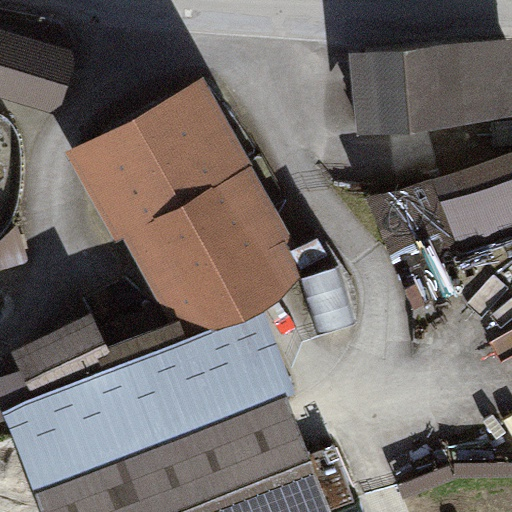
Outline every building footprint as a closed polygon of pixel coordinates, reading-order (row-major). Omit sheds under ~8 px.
[(0,23),(0,93),(58,110),(77,46),(0,23)] [(511,32),(350,47),(357,126),(511,112),(511,32)] [(168,315),(178,334),(266,300),(279,295),(303,273),(289,247),(296,243),(203,68),(65,141),(114,234),(123,229),(168,315)] [(511,143),(398,189),(365,191),(398,273),(458,249),(460,253),(511,232),(511,143)] [(0,238),(0,265),(29,258),(19,222),(0,238)] [(33,389),(1,401),(5,411),(44,511),(334,511),(299,420),(286,387),(298,383),(266,300),(178,334),(117,357),(33,389)] [(20,361),(33,389),(117,357),(108,338),(91,302),(10,341),(20,361)] [(168,315),(108,338),(117,357),(178,334),(168,315)] [(0,367),(0,412),(5,411),(1,401),(33,389),(20,361),(0,367)]
